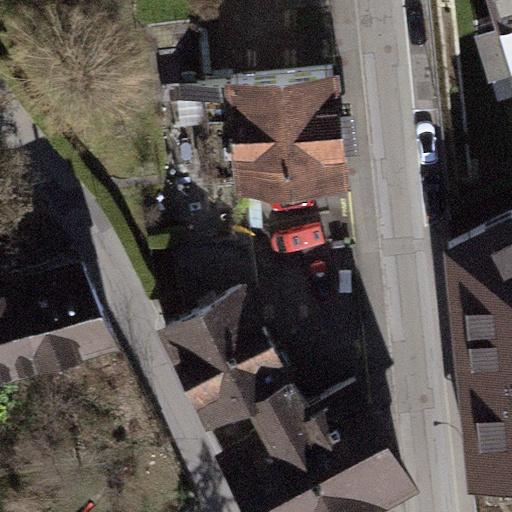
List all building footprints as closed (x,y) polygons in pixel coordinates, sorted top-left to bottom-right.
[(511,0),(495,0),(511,56),(511,0)] [(346,193),(342,77),(241,80),(244,196),(346,193)] [(511,200),(445,235),(468,473),(511,467),(511,200)] [(0,291),(0,387),(119,349),(90,262),(0,291)] [(256,286),(164,331),(213,432),(305,387),(256,286)] [(221,449),(254,511),(384,511),(416,495),(353,378),(221,449)]
